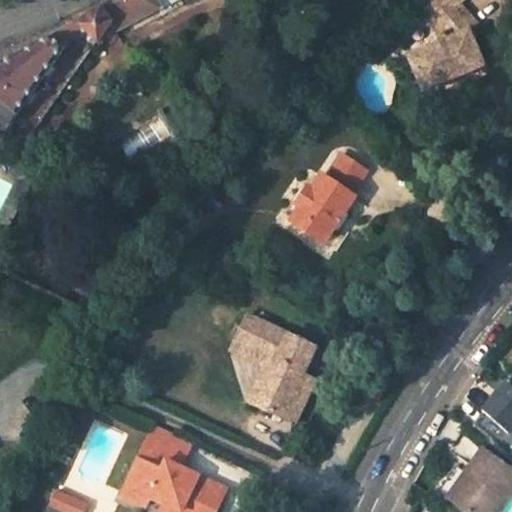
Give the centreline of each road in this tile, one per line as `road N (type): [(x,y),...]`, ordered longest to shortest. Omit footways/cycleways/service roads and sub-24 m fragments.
road 1 (unknown): [(373,507),(113,396),(80,387),(28,389),(0,401)]
road 2 (secondary): [(511,292),(434,397),(371,511)]
